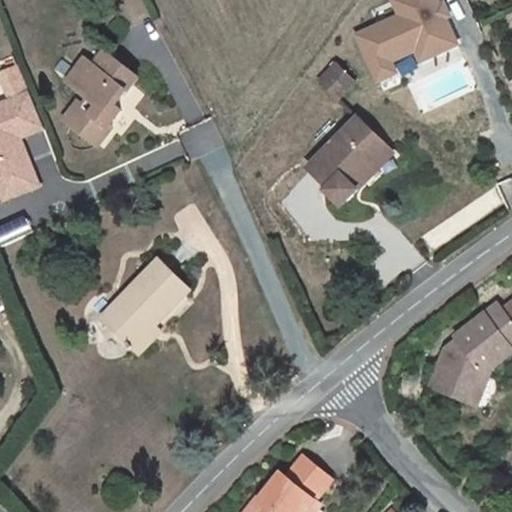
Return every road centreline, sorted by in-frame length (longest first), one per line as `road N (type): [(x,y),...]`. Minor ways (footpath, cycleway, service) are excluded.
road 1 (unknown): [(323,380),(294,351),(202,140),(188,134),(11,208)]
road 2 (unclassified): [(511,233),(323,380)]
road 3 (unclassified): [(323,380),(191,511)]
road 4 (residential): [(323,380),(447,511)]
